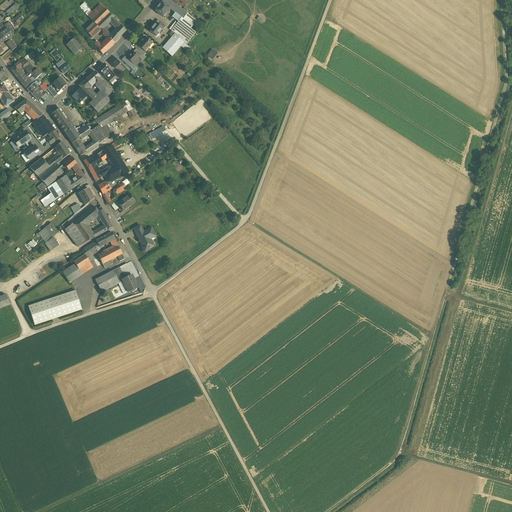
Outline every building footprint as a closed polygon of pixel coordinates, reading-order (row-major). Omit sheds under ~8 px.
[(186,13),(169,0),(163,0),(162,2),(169,8),(169,9),(181,18),(171,31),(171,32),(186,44),(195,33),(190,29),(196,21),(187,14),(186,13)] [(169,8),(162,2),(159,5),(157,8),(155,11),(163,17),(169,9),(169,8)] [(101,5),(91,14),(84,8),(82,10),(88,17),(92,21),(104,8),(101,5)] [(13,6),(6,12),(10,17),(17,11),(13,6)] [(113,18),(104,8),(92,21),(97,26),(101,29),(102,28),(110,21),(113,18)] [(126,31),(113,18),(110,21),(117,29),(123,34),(126,31)] [(166,27),(158,20),(156,23),(163,29),(162,29),(163,30),(166,27)] [(9,23),(4,26),(0,28),(0,30),(2,33),(7,29),(10,32),(14,29),(9,23)] [(93,23),(85,31),(92,38),(100,30),(93,23)] [(163,29),(156,23),(153,27),(149,31),(156,37),(162,29),(163,29)] [(10,32),(9,33),(10,34),(4,38),(6,40),(5,40),(6,41),(12,36),(11,36),(16,32),(18,30),(17,28),(14,30),(14,29),(10,32)] [(107,33),(102,28),(101,29),(104,32),(109,38),(110,36),(107,33)] [(2,33),(1,33),(3,36),(4,37),(9,33),(10,32),(7,29),(2,33)] [(123,34),(117,29),(114,32),(115,33),(116,33),(116,34),(117,34),(120,37),(123,34)] [(110,36),(109,38),(114,44),(120,37),(117,34),(116,34),(116,33),(115,33),(114,32),(110,36)] [(186,44),(171,32),(169,35),(171,38),(162,48),(172,57),(181,46),(190,53),(193,50),(186,44)] [(137,46),(144,52),(152,43),(145,37),(137,46)] [(114,44),(109,38),(107,39),(104,43),(109,49),(114,44)] [(74,39),(66,45),(74,55),(78,52),(82,49),(79,45),(74,39)] [(16,47),(10,40),(6,44),(12,51),(16,47)] [(101,46),(97,42),(94,45),(98,49),(97,49),(103,55),(106,52),(101,46)] [(109,49),(104,43),(101,46),(106,52),(109,49)] [(144,52),(137,46),(136,45),(134,48),(136,49),(142,55),(143,56),(145,53),(144,52)] [(142,55),(136,49),(133,53),(139,58),(142,55)] [(213,49),(208,55),(213,60),(218,53),(213,49)] [(59,57),(54,50),(50,54),(56,61),(57,62),(58,61),(59,63),(56,65),(59,68),(63,74),(70,69),(65,63),(60,57),(59,57)] [(133,53),(132,52),(126,58),(125,57),(121,60),(133,71),(136,67),(133,65),(139,58),(133,53)] [(120,63),(115,57),(109,63),(114,69),(120,63)] [(24,58),(19,62),(23,68),(24,69),(29,65),(24,58)] [(19,62),(14,65),(15,67),(11,70),(16,77),(21,73),(20,72),(19,71),(18,69),(22,66),(19,62)] [(29,65),(24,69),(28,74),(29,75),(31,74),(32,73),(29,69),(30,67),(31,66),(29,64),(29,65)] [(109,70),(104,64),(98,70),(103,76),(109,70)] [(32,73),(31,74),(36,79),(39,77),(42,74),(41,74),(37,69),(35,71),(32,73)] [(100,77),(95,72),(85,80),(90,86),(97,80),(100,77)] [(22,75),(21,73),(16,77),(22,84),(27,80),(25,79),(24,77),(22,75)] [(114,75),(108,81),(110,83),(114,80),(116,78),(114,75)] [(27,80),(22,84),(25,88),(30,84),(32,82),(28,77),(27,77),(25,79),(27,80)] [(113,91),(100,77),(97,80),(97,81),(96,85),(101,92),(96,97),(92,100),(89,104),(98,113),(111,101),(107,97),(113,91)] [(60,78),(53,83),(59,91),(63,88),(64,87),(66,85),(60,78)] [(8,80),(2,83),(0,84),(2,88),(4,87),(5,88),(11,85),(8,80)] [(34,83),(27,90),(32,95),(36,90),(38,88),(34,84),(34,83)] [(82,83),(79,86),(81,88),(88,95),(92,100),(96,97),(87,88),(82,83)] [(43,84),(40,87),(38,88),(36,90),(43,96),(46,93),(44,91),(47,89),(48,88),(43,84)] [(2,88),(0,89),(0,98),(6,106),(13,101),(9,96),(5,88),(4,87),(2,88)] [(50,88),(49,87),(48,88),(47,89),(48,90),(48,91),(52,95),(54,97),(57,95),(51,87),(50,88)] [(88,95),(81,88),(78,90),(85,97),(88,95)] [(43,96),(36,90),(32,95),(38,101),(41,98),(43,96)] [(78,90),(72,97),(78,103),(81,100),(82,101),(85,97),(78,90)] [(35,108),(26,99),(15,109),(20,114),(24,110),(28,113),(35,108)] [(127,101),(95,121),(99,126),(101,129),(133,108),(127,101)] [(43,116),(35,108),(28,113),(33,118),(35,121),(43,116)] [(8,109),(0,113),(0,118),(2,121),(11,114),(8,109)] [(57,111),(52,114),(60,126),(68,120),(60,109),(57,111)] [(35,121),(32,123),(44,137),(48,134),(49,135),(55,131),(49,123),(43,116),(37,120),(35,121)] [(29,120),(22,126),(24,128),(27,126),(28,126),(32,123),(35,121),(33,118),(29,120)] [(68,120),(60,126),(65,133),(73,128),(68,120)] [(95,120),(77,133),(80,138),(81,139),(88,134),(92,131),(91,131),(92,130),(92,131),(99,126),(98,126),(99,126),(95,121),(95,120)] [(33,134),(27,126),(24,128),(21,131),(21,132),(23,134),(25,132),(28,137),(33,134)] [(99,126),(92,131),(92,130),(91,131),(92,131),(98,140),(100,143),(107,138),(101,129),(99,126),(98,126),(99,126)] [(167,133),(165,127),(150,133),(152,139),(167,133)] [(73,128),(65,133),(65,134),(66,134),(72,143),(72,144),(78,140),(80,138),(77,133),(76,132),(73,128)] [(142,128),(125,137),(128,142),(145,132),(142,128)] [(55,131),(49,135),(51,137),(48,140),(51,145),(60,138),(55,131)] [(23,134),(14,140),(19,147),(30,139),(28,137),(25,132),(23,134)] [(84,149),(81,144),(75,147),(81,156),(100,143),(98,140),(84,149)] [(70,154),(62,142),(55,148),(57,152),(60,155),(63,159),(70,154)] [(30,160),(40,153),(35,146),(31,149),(25,153),(30,160)] [(114,149),(112,146),(108,148),(104,151),(106,155),(114,166),(116,169),(121,177),(128,172),(129,172),(128,172),(114,149)] [(104,150),(96,155),(101,160),(106,157),(106,156),(105,155),(106,155),(104,151),(104,150)] [(56,157),(47,164),(50,169),(56,164),(63,159),(60,155),(56,157)] [(96,155),(90,159),(89,157),(84,161),(89,169),(91,173),(94,171),(97,170),(95,166),(97,165),(96,164),(101,160),(96,155)] [(72,157),(64,164),(69,170),(76,164),(75,163),(76,163),(72,157)] [(42,158),(29,168),(39,177),(50,169),(47,164),(42,158)] [(50,169),(39,177),(43,182),(47,187),(64,173),(56,164),(50,169)] [(76,179),(69,183),(73,189),(86,180),(76,164),(73,167),(75,171),(79,176),(76,179)] [(99,174),(93,177),(95,181),(104,176),(113,171),(116,169),(114,166),(99,174)] [(113,171),(104,176),(108,182),(113,181),(114,180),(114,181),(121,177),(116,169),(113,171)] [(65,176),(47,188),(55,200),(73,189),(69,183),(65,176)] [(113,181),(108,182),(106,183),(111,189),(112,189),(117,185),(114,181),(114,180),(113,181)] [(43,182),(36,188),(41,193),(47,187),(43,182)] [(106,183),(98,187),(102,194),(105,192),(108,190),(108,191),(111,189),(106,183)] [(117,185),(112,189),(114,191),(113,192),(114,194),(115,193),(117,196),(121,193),(121,194),(123,192),(124,191),(123,189),(126,187),(123,184),(120,186),(119,184),(117,185)] [(89,189),(79,194),(85,206),(88,204),(94,199),(89,189)] [(52,195),(41,202),(45,207),(55,200),(52,195)] [(129,195),(118,204),(120,207),(123,208),(125,210),(135,202),(129,195)] [(107,196),(104,198),(108,205),(108,204),(117,198),(116,196),(114,197),(109,200),(107,196)] [(116,201),(111,205),(115,211),(120,207),(118,204),(116,201)] [(78,204),(71,208),(74,215),(76,213),(81,210),(78,204)] [(81,210),(76,213),(80,218),(92,208),(88,204),(85,206),(81,210)] [(80,218),(65,230),(70,237),(77,231),(85,224),(86,225),(95,218),(93,216),(95,214),(98,211),(96,210),(94,206),(92,208),(80,218)] [(101,207),(96,210),(98,211),(95,214),(93,216),(95,218),(98,216),(96,214),(103,210),(101,207)] [(103,210),(96,214),(98,216),(103,224),(108,220),(103,210)] [(74,215),(61,225),(65,230),(80,218),(76,213),(74,215)] [(43,241),(50,235),(52,238),(58,233),(51,224),(38,234),(43,241)] [(86,225),(85,224),(77,231),(86,243),(95,238),(92,234),(86,225)] [(140,226),(134,229),(138,236),(137,236),(144,233),(140,226)] [(105,227),(92,234),(95,238),(107,231),(105,227)] [(144,233),(137,236),(140,240),(143,246),(142,246),(142,247),(144,251),(145,252),(149,250),(150,248),(153,246),(148,237),(154,234),(151,229),(144,233)] [(86,243),(77,231),(70,237),(78,247),(86,243)] [(112,233),(96,241),(98,245),(94,248),(95,249),(111,241),(114,248),(118,246),(112,233)] [(50,235),(43,241),(51,251),(58,245),(52,238),(50,235)] [(96,241),(86,248),(84,250),(86,253),(89,251),(94,248),(98,245),(96,241)] [(114,248),(104,253),(98,256),(102,264),(109,261),(117,257),(122,254),(118,246),(114,248)] [(84,255),(74,262),(75,264),(79,270),(90,263),(87,259),(85,255),(84,255)] [(75,264),(62,272),(69,283),(82,275),(79,270),(75,264)] [(119,267),(113,271),(115,275),(122,272),(119,267)] [(113,271),(95,280),(100,289),(101,292),(118,284),(119,283),(119,282),(115,275),(113,271)] [(125,279),(122,280),(128,292),(138,288),(132,275),(125,279)] [(128,292),(122,280),(119,282),(119,283),(118,284),(123,295),(128,292)] [(76,291),(28,306),(34,325),(82,310),(76,291)] [(6,295),(0,296),(0,308),(10,304),(6,295)]
